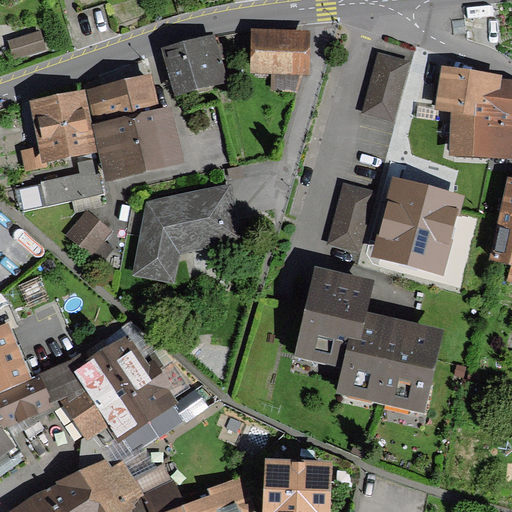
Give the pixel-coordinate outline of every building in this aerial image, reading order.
[(452,21),(453,35),(466,34),(465,19),(452,21)] [(3,44),(7,62),(40,54),(35,36),(3,44)] [(256,37),(255,71),(303,72),(304,39),(256,37)] [(167,52),(178,91),(223,79),(212,40),(167,52)] [(379,56),(364,114),(392,121),(408,64),(379,56)] [(458,108),(455,152),(490,154),(495,83),(446,76),(441,107),(458,108)] [(98,132),(112,129),(157,118),(148,80),(88,95),(97,132),(98,132)] [(511,86),(495,83),(490,154),(511,154),(511,86)] [(39,109),(49,157),(87,149),(84,134),(90,133),(87,122),(81,123),(79,109),(84,108),(82,100),(39,109)] [(163,116),(157,118),(112,129),(98,132),(97,132),(108,176),(181,159),(170,115),(163,116)] [(37,148),(15,153),(20,174),(41,170),(37,148)] [(103,195),(96,160),(79,164),(82,176),(43,184),(48,207),(103,195)] [(447,221),(450,203),(437,201),(441,179),(396,173),(390,215),(447,221)] [(511,179),(493,261),(511,266),(511,179)] [(344,186),(329,244),(358,252),(373,194),(344,186)] [(176,252),(238,239),(228,190),(149,206),(136,274),(151,276),(156,248),(176,252)] [(91,256),(110,232),(87,213),(68,236),(91,256)] [(343,388),(418,405),(433,339),(360,322),(367,291),(321,280),(304,352),(349,362),(343,388)] [(0,393),(27,382),(5,333),(0,334),(0,393)] [(68,364),(35,379),(45,403),(64,394),(99,449),(172,400),(151,369),(148,371),(127,339),(109,351),(103,342),(68,364)] [(27,382),(0,393),(0,411),(5,424),(47,406),(45,403),(35,379),(27,382)] [(119,511),(128,507),(127,504),(141,495),(144,497),(172,484),(163,465),(132,480),(123,466),(109,475),(104,468),(30,502),(13,511),(119,511)] [(323,511),(325,470),(271,468),(269,511),(323,511)] [(185,509),(185,510),(185,511),(237,511),(238,510),(248,506),(250,511),(251,510),(241,481),(211,492),(214,499),(185,509)] [(173,483),(172,484),(144,497),(149,511),(185,511),(185,510),(173,483)]
